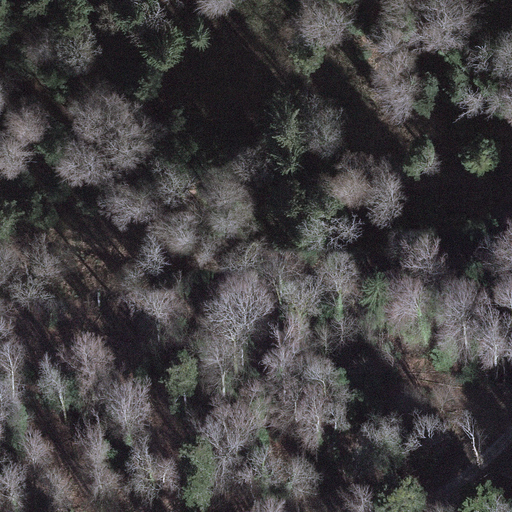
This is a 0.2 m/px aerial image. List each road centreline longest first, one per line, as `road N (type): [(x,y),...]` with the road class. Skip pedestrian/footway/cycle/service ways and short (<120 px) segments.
road 1 (track): [(0,230),(82,237),(312,287),(478,272),(511,258)]
road 2 (track): [(400,511),(445,494),(511,427)]
